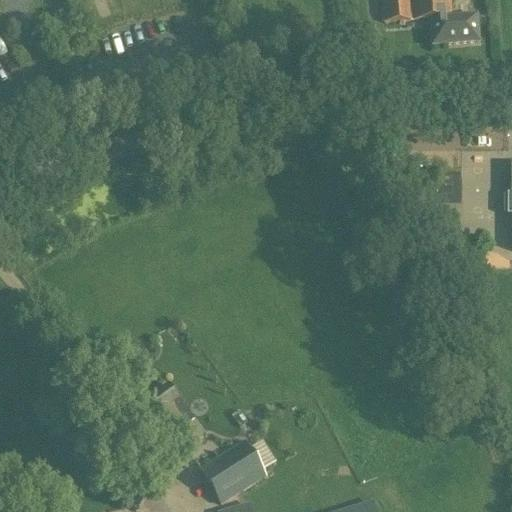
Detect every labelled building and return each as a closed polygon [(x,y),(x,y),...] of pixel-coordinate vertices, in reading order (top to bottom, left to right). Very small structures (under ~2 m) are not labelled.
[(381,0),(384,25),(429,21),(431,48),(479,45),(477,17),(452,19),(450,0),(381,0)] [(45,37),(65,74),(88,62),(68,25),(45,37)] [(169,385),(134,410),(170,461),(205,436),(169,385)] [(198,472),(220,507),(266,478),(244,443),(198,472)] [(374,511),(372,503),(344,511),(374,511)]
